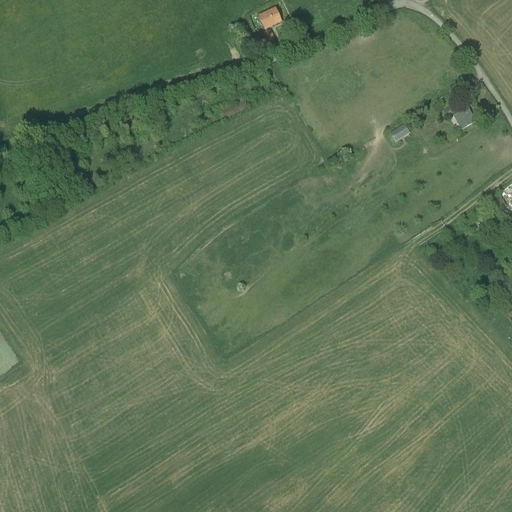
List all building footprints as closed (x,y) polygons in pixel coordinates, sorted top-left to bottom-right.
[(275,9),(259,17),(265,30),(281,22),(275,9)] [(269,44),(275,41),(270,31),(269,32),(268,30),(265,32),(266,33),(264,34),(269,44)] [(442,119),(447,117),(456,112),(453,107),(440,113),(442,119)] [(454,116),(462,130),(475,122),(467,109),(454,116)] [(404,126),(389,136),(395,144),(409,135),(404,126)] [(492,201),(497,210),(505,205),(500,196),(492,201)]
